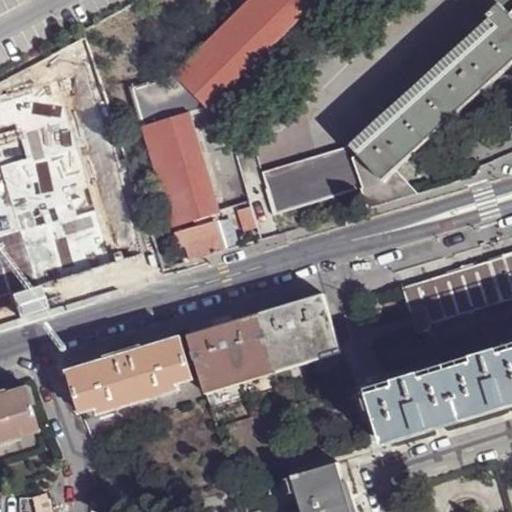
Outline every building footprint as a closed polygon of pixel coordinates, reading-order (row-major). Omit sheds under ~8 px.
[(247,0),(238,10),(173,74),(129,88),(141,130),(143,129),(178,247),(184,246),(189,262),(227,251),(216,214),(220,212),(190,115),(207,110),(318,0),(247,0)] [(239,0),(234,5),(238,10),(247,0),(239,0)] [(511,16),(509,20),(495,6),(483,17),(486,21),(347,148),(353,155),(350,162),(360,190),(370,209),(398,200),(382,183),(395,172),(511,65),(511,16)] [(0,294),(120,258),(63,81),(0,103),(0,294)] [(353,155),(347,148),(262,173),(266,190),(265,190),(266,197),(272,218),(360,190),(350,162),(353,155)] [(382,183),(398,200),(416,194),(395,172),(382,183)] [(511,256),(402,288),(410,312),(425,307),(425,308),(410,313),(416,335),(432,329),(430,324),(511,300),(511,256)] [(186,334),(205,394),(341,354),(322,294),(288,304),(209,328),(186,334)] [(511,333),(511,318),(430,344),(434,357),(511,333)] [(126,352),(117,355),(105,358),(70,369),(83,412),(100,407),(102,413),(181,388),(180,382),(197,377),(184,334),(135,349),(126,352)] [(135,342),(134,340),(114,346),(117,355),(126,352),(135,349),(133,342),(135,342)] [(472,356),(474,362),(422,378),(421,371),(394,379),(396,386),(369,394),(383,441),(511,401),(511,350),(500,354),(498,348),(472,356)] [(0,439),(37,428),(24,384),(0,391),(0,439)] [(352,511),(338,462),(293,475),(303,511),(352,511)]
